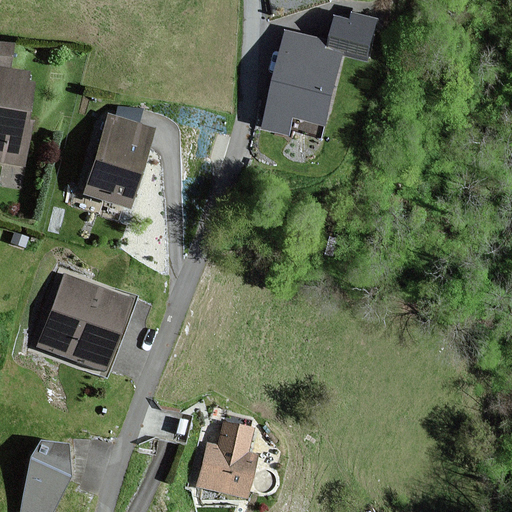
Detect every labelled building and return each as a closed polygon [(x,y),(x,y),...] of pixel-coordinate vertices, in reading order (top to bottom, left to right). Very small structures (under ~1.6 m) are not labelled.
[(363,60),(372,25),(355,21),(353,27),(335,22),(328,47),(285,36),(262,127),(282,132),(286,117),(320,126),(338,53),(363,60)] [(8,50),(0,48),(0,163),(15,166),(21,129),(16,129),(22,89),(18,89),(20,76),(4,74),(8,50)] [(144,132),(103,119),(78,197),(120,210),(144,132)] [(124,304),(61,282),(37,347),(100,370),(124,304)] [(243,434),(218,428),(212,453),(202,450),(192,488),(238,500),(248,462),(237,459),(243,434)] [(62,451),(29,448),(20,466),(16,511),(48,511),(64,479),(62,451)]
